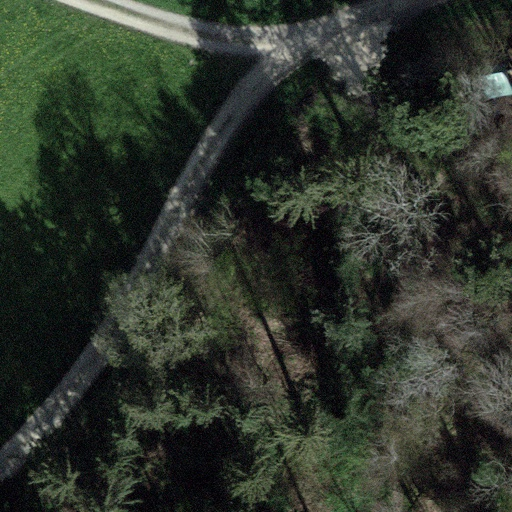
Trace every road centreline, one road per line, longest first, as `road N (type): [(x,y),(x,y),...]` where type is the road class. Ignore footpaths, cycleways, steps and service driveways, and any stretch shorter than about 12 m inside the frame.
road 1 (track): [(448,0),(259,58),(181,227),(93,382),(0,466)]
road 2 (track): [(259,58),(82,0)]
